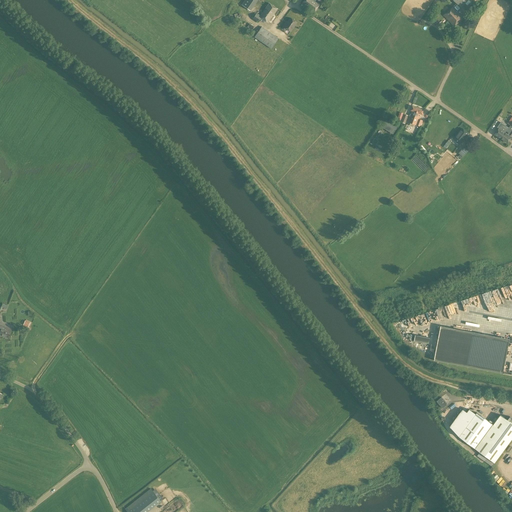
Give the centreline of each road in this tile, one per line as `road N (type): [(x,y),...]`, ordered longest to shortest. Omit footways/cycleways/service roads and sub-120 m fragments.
road 1 (unclassified): [(511,156),(288,0)]
road 2 (unclassified): [(89,462),(47,402),(0,374)]
